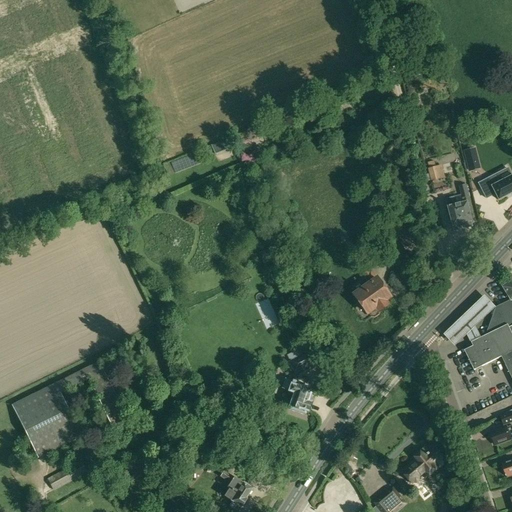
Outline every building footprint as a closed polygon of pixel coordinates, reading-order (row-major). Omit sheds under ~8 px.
[(408,98),(409,100),(410,106),(419,104),(418,99),(417,96),(408,98)] [(227,140),(211,146),(214,155),(230,149),(227,140)] [(467,164),(477,161),(474,149),(464,152),(467,164)] [(433,161),(427,163),(429,169),(428,169),(431,181),(444,178),(441,166),(435,167),(433,161)] [(499,174),(479,180),(483,196),(493,194),(495,200),(511,195),(511,179),(501,183),(499,174)] [(454,197),(445,199),(447,206),(446,206),(447,209),(446,211),(446,213),(448,214),(451,226),(452,226),(453,231),(461,229),(460,227),(460,224),(463,224),(464,226),(464,228),(472,226),(471,222),(471,221),(470,216),(473,215),(471,207),(468,207),(467,203),(471,202),(466,184),(459,186),(461,196),(462,200),(463,202),(456,204),(454,197)] [(407,223),(397,228),(404,242),(402,243),(406,251),(418,245),(414,237),(407,223)] [(269,251),(261,254),(265,264),(272,261),(269,251)] [(375,254),(363,260),(367,268),(380,262),(375,254)] [(367,285),(352,296),(366,315),(368,314),(370,317),(374,318),(378,315),(378,311),(387,305),(384,301),(389,298),(376,279),(370,271),(361,277),(367,285)] [(485,297),(445,336),(456,347),(495,308),(485,297)] [(474,349),(466,353),(474,370),(502,357),(511,377),(511,302),(511,300),(496,307),(487,332),(481,335),(482,338),(472,343),(474,349)] [(290,361),(306,353),(304,348),(287,355),(290,361)] [(290,361),(289,362),(290,364),(293,370),(295,373),(313,364),(310,365),(305,355),(308,353),(307,353),(306,353),(290,361)] [(99,362),(12,405),(38,458),(82,436),(60,393),(88,379),(112,427),(127,419),(99,362)] [(293,370),(290,364),(285,367),(288,373),(293,370)] [(285,379),(282,389),(289,391),(288,392),(294,394),(290,406),(305,411),(309,412),(311,405),(307,404),(311,390),(303,387),(304,385),(292,381),(285,379)] [(511,412),(501,416),(504,424),(511,421),(511,412)] [(506,428),(491,433),(496,445),(511,440),(510,439),(511,438),(511,426),(506,428)] [(402,472),(411,483),(425,472),(426,474),(432,469),(429,466),(440,457),(434,450),(424,458),(420,454),(415,458),(416,460),(402,472)] [(511,460),(502,464),(506,477),(511,474),(511,460)] [(80,461),(47,479),(53,491),(87,472),(81,462),(80,461)] [(350,473),(350,472),(352,475),(355,473),(353,471),(353,470),(348,465),(345,467),(350,473)] [(223,470),(219,477),(230,484),(234,478),(234,477),(232,476),(225,471),(223,470)] [(229,488),(223,497),(232,502),(229,506),(236,510),(239,507),(240,508),(245,499),(251,489),(234,478),(230,484),(228,488),(229,488)] [(393,487),(376,501),(385,511),(394,511),(406,503),(393,487)] [(425,494),(428,500),(434,497),(430,491),(425,494)]
